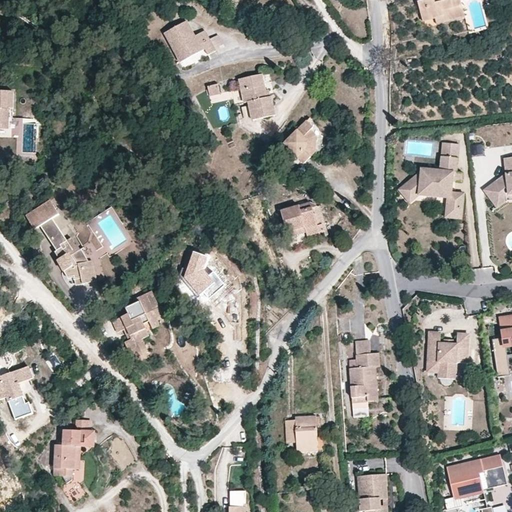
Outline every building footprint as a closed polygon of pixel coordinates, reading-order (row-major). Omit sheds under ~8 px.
[(423,22),(435,19),(443,16),(445,22),(464,17),(459,0),(444,0),(441,1),(440,0),(424,0),(418,2),(423,22)] [(186,21),(164,33),(180,63),(204,49),(207,55),(216,51),(208,38),(204,31),(195,36),(186,21)] [(216,34),(208,38),(216,51),(224,47),(216,34)] [(265,97),(263,90),(260,73),(238,78),(243,101),(248,101),(252,119),(274,114),(270,96),(268,96),(265,97)] [(222,91),(220,82),(210,84),(212,93),(222,91)] [(0,128),(8,129),(8,109),(12,109),(12,92),(0,91),(0,128)] [(312,128),(306,122),(284,144),(304,163),(316,152),(317,136),(311,130),(312,128)] [(422,169),(421,173),(420,181),(413,180),(400,190),(408,201),(416,194),(419,193),(419,194),(419,196),(448,198),(451,199),(450,207),(464,208),(465,194),(453,193),(453,189),(449,188),(450,182),(454,182),(462,182),(463,173),(457,172),(459,145),(443,143),(440,171),(422,169)] [(511,155),(505,156),(507,172),(509,172),(510,180),(498,181),(497,180),(485,188),(497,206),(507,200),(507,199),(507,194),(511,192),(511,155)] [(509,172),(507,172),(497,180),(498,181),(510,180),(509,172)] [(420,181),(421,173),(413,180),(420,181)] [(416,194),(408,201),(410,204),(419,196),(419,194),(419,193),(416,194)] [(451,199),(448,198),(446,217),(463,219),(464,208),(450,207),(451,199)] [(58,214),(49,200),(25,215),(34,229),(39,225),(52,217),(58,214)] [(281,211),(287,233),(305,228),(306,232),(319,228),(312,207),(310,206),(308,204),(302,205),(281,211)] [(319,228),(306,232),(308,237),(324,231),(317,209),(312,207),(319,228)] [(60,244),(67,239),(52,217),(39,225),(56,250),(61,246),(60,244)] [(305,228),(287,233),(288,237),(306,232),(305,228)] [(97,279),(93,262),(93,260),(79,264),(74,255),(82,250),(77,243),(76,244),(71,237),(67,239),(60,244),(61,246),(56,250),(54,251),(59,259),(56,260),(63,272),(64,271),(68,278),(73,276),(76,286),(98,281),(97,279)] [(214,259),(198,253),(187,281),(207,303),(224,287),(209,272),(214,259)] [(99,261),(93,262),(97,279),(103,277),(99,261)] [(160,306),(152,291),(136,297),(138,302),(126,308),(128,314),(113,322),(118,332),(123,330),(128,341),(126,343),(132,359),(148,353),(142,339),(149,336),(144,324),(149,321),(153,329),(159,326),(158,322),(167,317),(162,305),(160,306)] [(511,313),(497,317),(499,335),(501,347),(507,346),(511,345),(511,313)] [(453,344),(444,344),(440,343),(441,333),(429,333),(427,372),(438,372),(455,374),(456,363),(467,364),(469,335),(458,334),(457,344),(453,344)] [(501,347),(499,335),(493,336),(499,373),(511,371),(507,346),(501,347)] [(357,344),(357,355),(373,354),(372,343),(357,344)] [(44,361),(52,371),(61,364),(54,354),(44,361)] [(373,354),(357,355),(358,368),(350,369),(352,398),(367,397),(367,402),(378,401),(376,380),(372,380),(371,368),(376,368),(380,368),(379,354),(373,354)] [(30,367),(0,376),(0,400),(6,398),(15,419),(32,412),(29,403),(26,403),(23,396),(24,396),(19,383),(33,378),(30,367)] [(315,416),(295,417),(295,421),(284,422),(285,443),(296,443),(297,453),(317,452),(315,416)] [(76,419),(76,427),(91,428),(91,419),(76,419)] [(91,445),(91,430),(60,430),(60,445),(71,445),(91,445)] [(60,445),(52,445),(53,476),(61,476),(66,482),(71,479),(71,468),(72,468),(71,445),(60,445)] [(509,485),(502,455),(448,467),(455,498),(446,500),(449,510),(465,507),(463,499),(486,493),(485,491),(484,484),(487,484),(489,490),(509,485)] [(379,499),(386,498),(388,498),(387,486),(387,485),(386,474),(358,476),(360,511),(365,511),(385,511),(385,509),(380,510),(379,499)] [(229,504),(244,504),(244,490),(229,490),(229,504)] [(387,511),(386,498),(379,499),(380,510),(385,509),(385,511),(387,511)]
